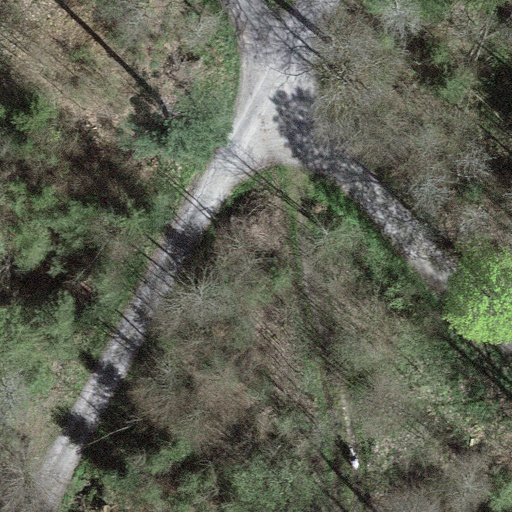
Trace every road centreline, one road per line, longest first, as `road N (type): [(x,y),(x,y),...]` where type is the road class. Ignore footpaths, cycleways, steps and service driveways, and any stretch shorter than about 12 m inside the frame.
road 1 (track): [(7,511),(169,236),(275,84)]
road 2 (track): [(511,315),(451,264),(275,84)]
